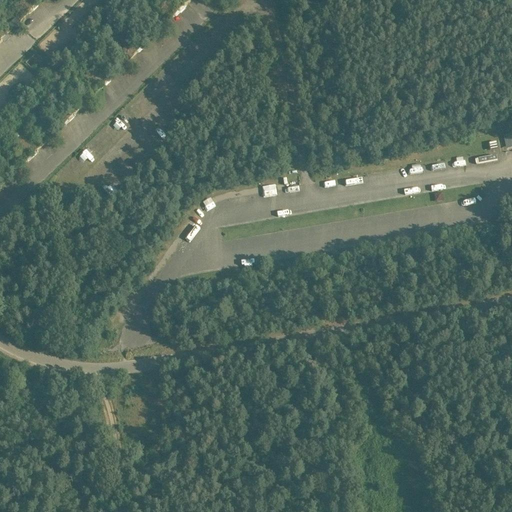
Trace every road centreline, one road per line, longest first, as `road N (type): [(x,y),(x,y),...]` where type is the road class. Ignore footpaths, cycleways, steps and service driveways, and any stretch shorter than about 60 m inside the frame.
road 1 (unclassified): [(511,297),(125,368),(57,365),(0,342)]
road 2 (unclassified): [(210,0),(0,215)]
road 3 (track): [(124,511),(112,421),(93,368)]
